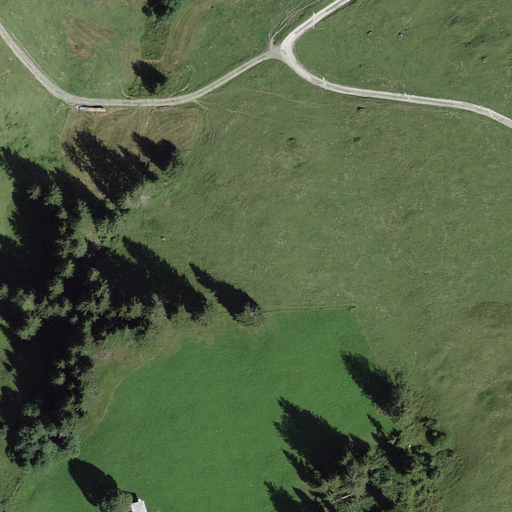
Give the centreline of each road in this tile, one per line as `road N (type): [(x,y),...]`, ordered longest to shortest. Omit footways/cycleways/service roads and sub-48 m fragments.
road 1 (track): [(0,27),(54,88),(88,102),(179,101),(288,51)]
road 2 (track): [(345,0),(293,35),(288,56),(304,73),(337,89),(462,105),(511,124)]
